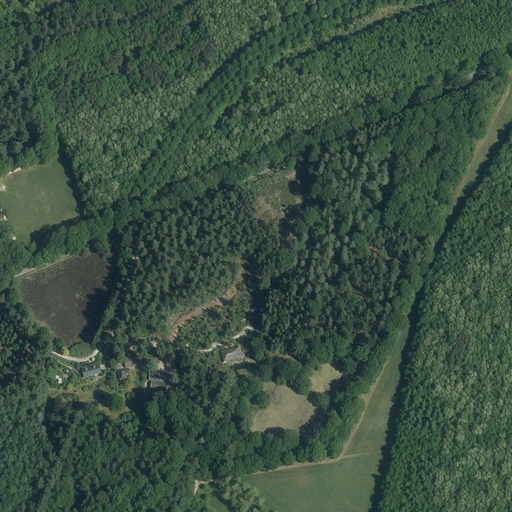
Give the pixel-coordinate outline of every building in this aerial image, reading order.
[(224,363),(242,359),(239,348),(221,352),(224,363)] [(138,357),(124,359),(125,369),(139,367),(138,357)] [(88,369),(82,370),(84,379),(101,374),(99,366),(91,368),(91,367),(88,368),(88,369)] [(119,371),(118,371),(119,381),(126,380),(125,375),(130,375),(129,370),(122,371),(121,370),(119,370),(119,371)] [(149,382),(163,384),(164,374),(150,372),(149,382)]
